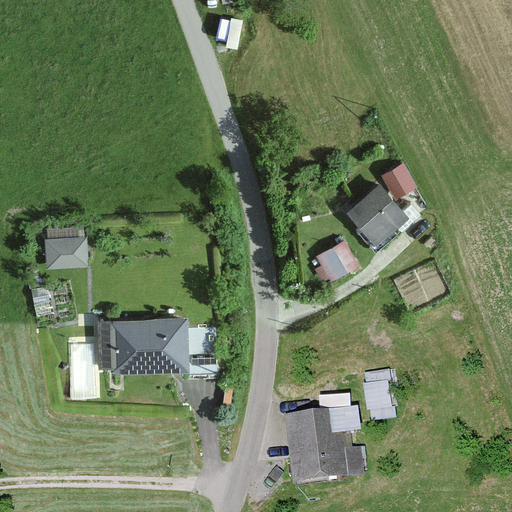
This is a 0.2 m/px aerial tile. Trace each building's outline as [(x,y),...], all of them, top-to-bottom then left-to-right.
[(401,177),(421,170),(411,143),(391,150),(401,177)] [(378,183),(347,208),(374,241),(405,216),(378,183)] [(83,235),(43,237),(45,265),(84,263),(83,235)] [(359,265),(343,239),(309,261),(326,286),(359,265)] [(186,370),(186,321),(113,322),(113,371),(186,370)] [(368,373),(369,399),(392,399),(392,373),(368,373)] [(354,411),(282,420),(291,489),(363,480),(354,411)]
